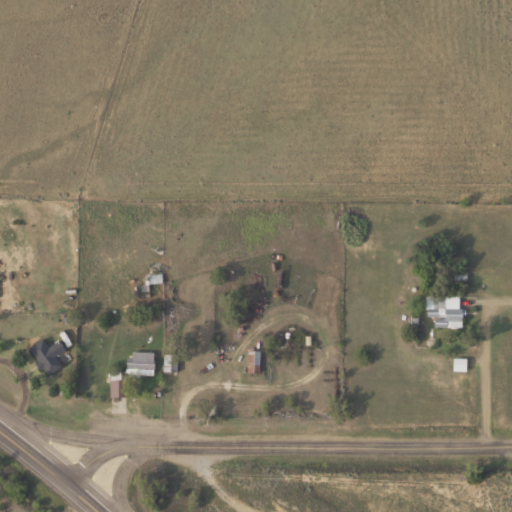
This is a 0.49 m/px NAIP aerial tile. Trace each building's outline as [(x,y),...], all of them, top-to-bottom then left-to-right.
[(431,295),(431,317),(468,317),(468,295),(431,295)] [(60,356),(70,348),(63,340),(53,348),(45,338),(31,349),(52,376),(66,365),(60,356)] [(252,373),(265,373),(265,350),(252,350),(252,373)] [(158,352),(130,352),(130,368),(158,368),(158,352)] [(168,372),(181,372),(181,354),(168,354),(168,372)]
